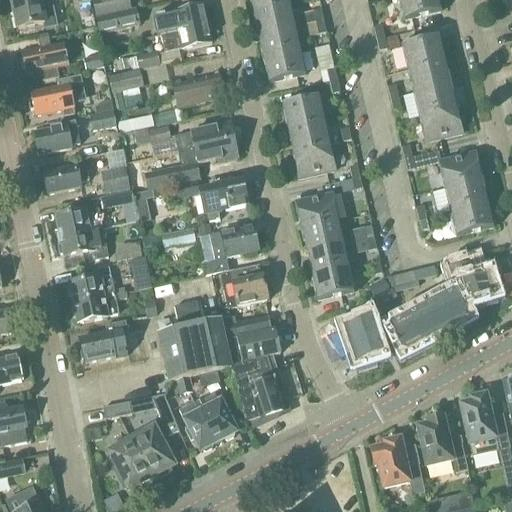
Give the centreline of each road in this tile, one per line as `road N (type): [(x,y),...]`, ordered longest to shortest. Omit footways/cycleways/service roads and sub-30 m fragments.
road 1 (residential): [(354,428),(298,323),(228,0)]
road 2 (residential): [(80,511),(0,115)]
road 3 (residential): [(511,196),(466,0)]
road 4 (tertiary): [(188,511),(354,428)]
road 5 (tertiary): [(354,428),(511,343)]
